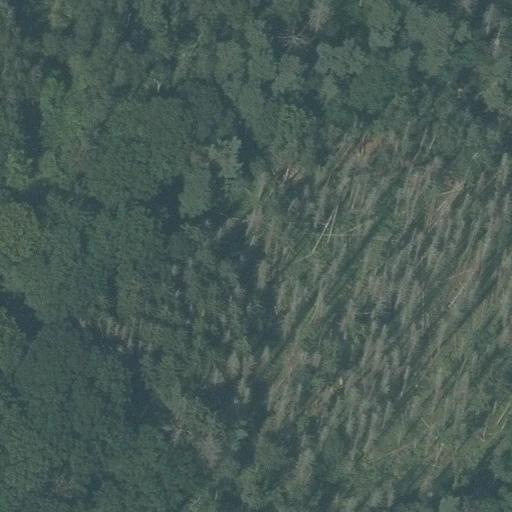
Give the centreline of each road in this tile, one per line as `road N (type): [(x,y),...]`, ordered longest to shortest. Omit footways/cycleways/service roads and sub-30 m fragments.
road 1 (track): [(0,331),(511,40)]
road 2 (track): [(511,278),(464,511)]
